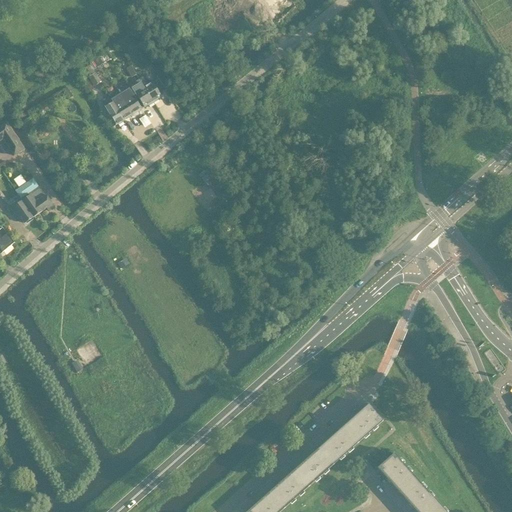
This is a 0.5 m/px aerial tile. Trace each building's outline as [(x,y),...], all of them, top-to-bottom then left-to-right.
[(100,56),(98,58),(102,65),(105,63),(111,59),(106,52),(100,56)] [(93,60),(89,63),(94,70),(98,67),(102,65),(98,58),(93,60)] [(131,67),(127,69),(129,73),(132,78),(136,75),(133,70),(131,67)] [(94,86),(100,83),(95,73),(89,77),(94,86)] [(143,78),(139,80),(153,103),(158,101),(162,98),(161,97),(161,96),(166,92),(159,80),(153,83),(152,82),(148,85),(143,78)] [(149,106),(153,103),(139,80),(135,82),(138,86),(133,89),(144,108),(145,108),(149,106)] [(129,88),(120,94),(133,115),(142,109),(129,88)] [(133,115),(120,94),(111,99),(113,103),(124,121),(133,115)] [(124,121),(113,103),(111,104),(108,98),(100,103),(104,109),(105,108),(116,125),(118,124),(119,125),(123,123),(122,122),(124,121)] [(6,123),(0,127),(0,141),(3,140),(14,156),(24,150),(6,123)] [(22,201),(33,218),(46,209),(48,211),(54,207),(46,196),(45,197),(33,179),(15,192),(22,201)] [(33,218),(22,201),(11,209),(18,219),(20,217),(25,224),(33,218)] [(14,243),(2,228),(0,230),(0,254),(0,255),(14,243)] [(367,407),(344,427),(358,443),(382,422),(382,423),(383,421),(368,405),(367,407)] [(334,465),(358,443),(344,427),(319,449),(334,465)] [(319,449),(295,471),(309,487),(334,465),(319,449)] [(379,471),(400,494),(416,479),(395,456),(395,455),(394,454),(377,469),(379,471)] [(285,509),(309,487),(295,471),(270,493),(285,509)] [(416,511),(428,511),(438,504),(416,479),(400,494),(416,511)] [(281,511),(285,509),(270,493),(248,511),(281,511)]
